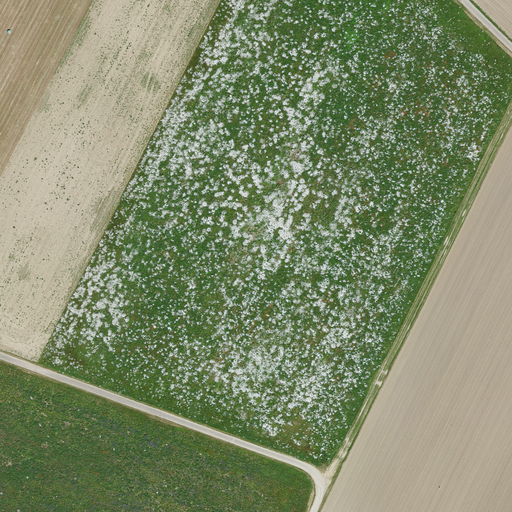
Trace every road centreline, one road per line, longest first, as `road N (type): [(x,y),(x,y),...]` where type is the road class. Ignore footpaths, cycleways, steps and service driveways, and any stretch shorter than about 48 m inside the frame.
road 1 (track): [(511,112),(317,505)]
road 2 (track): [(0,355),(301,465),(318,477),(317,505)]
